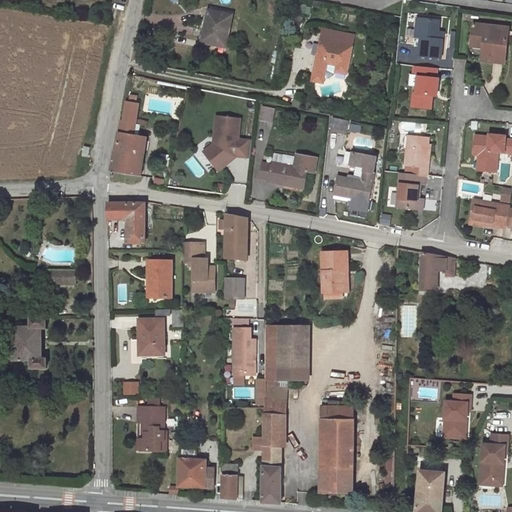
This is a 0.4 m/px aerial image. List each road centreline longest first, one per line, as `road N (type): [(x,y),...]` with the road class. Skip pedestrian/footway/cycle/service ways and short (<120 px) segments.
road 1 (residential): [(445,244),(99,187)]
road 2 (unclassified): [(99,187),(100,502)]
road 3 (unclassified): [(135,0),(99,187)]
road 4 (residential): [(456,110),(445,244)]
